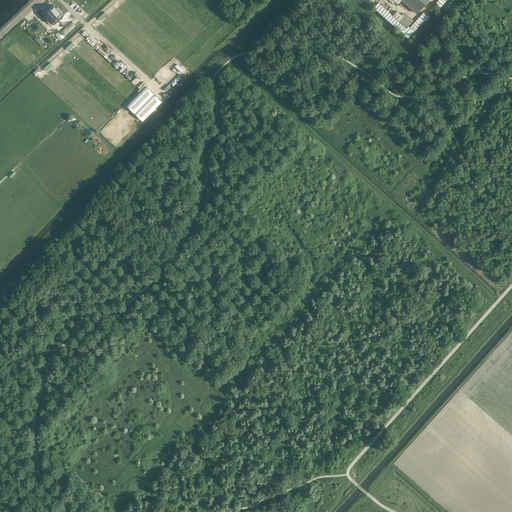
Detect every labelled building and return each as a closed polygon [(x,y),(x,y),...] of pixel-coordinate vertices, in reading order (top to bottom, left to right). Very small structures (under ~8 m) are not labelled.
[(392,0),(397,4),(401,0),(416,13),(427,0),(392,0)] [(428,15),(423,11),(410,26),(408,25),(413,19),(404,12),(402,14),(397,10),(393,14),(378,2),(374,7),(409,37),(428,15)] [(51,5),(47,8),(59,20),(63,16),(61,13),(62,12),(57,6),(56,8),(53,5),(51,6),(51,5)] [(45,12),(43,13),(46,16),(45,18),(50,23),(51,22),(54,25),(59,20),(47,8),(44,11),(45,12)] [(98,17),(101,20),(107,14),(105,11),(98,17)] [(35,17),(24,27),(27,30),(38,20),(35,17)] [(65,36),(75,25),(71,21),(61,31),(65,36)] [(55,33),(60,39),(64,36),(59,30),(55,33)] [(36,38),(43,46),(45,44),(38,36),(36,38)] [(72,41),(66,47),(68,50),(75,44),(72,41)] [(50,62),(44,67),(46,70),(53,64),(50,62)] [(181,71),(184,69),(178,63),(175,66),(181,71)] [(130,104),(136,109),(152,92),(147,86),(130,104)] [(146,114),(161,100),(155,94),(141,109),(146,114)]
